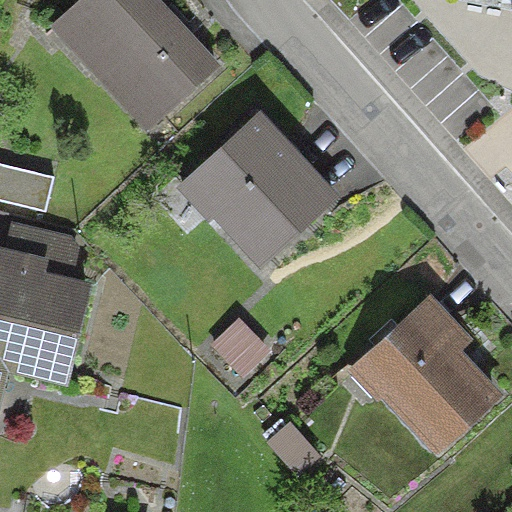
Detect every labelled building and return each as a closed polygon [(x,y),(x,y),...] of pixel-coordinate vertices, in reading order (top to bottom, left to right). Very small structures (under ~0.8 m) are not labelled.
[(160,0),(63,0),(38,24),(143,132),(218,59),(160,0)] [(260,112),(180,187),(261,272),(340,196),(260,112)] [(58,179),(0,165),(0,198),(51,210),(58,179)] [(15,251),(0,247),(0,377),(2,371),(62,385),(84,292),(64,288),(77,234),(22,221),(15,251)] [(418,302),(353,360),(443,461),(508,403),(418,302)]
